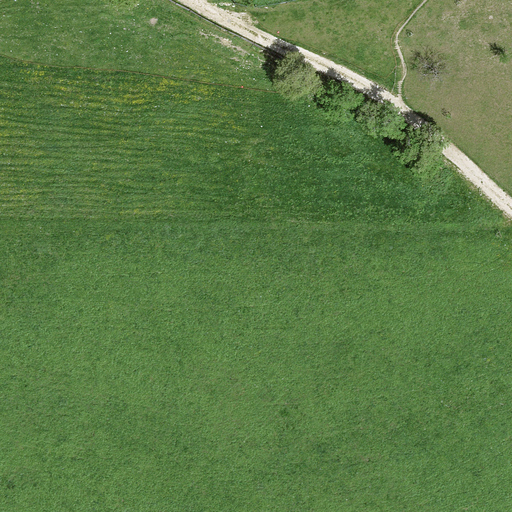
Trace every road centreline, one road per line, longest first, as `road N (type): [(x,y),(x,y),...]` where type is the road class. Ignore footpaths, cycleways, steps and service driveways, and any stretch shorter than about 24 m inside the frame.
road 1 (track): [(398,110),(192,0)]
road 2 (track): [(511,210),(398,110)]
